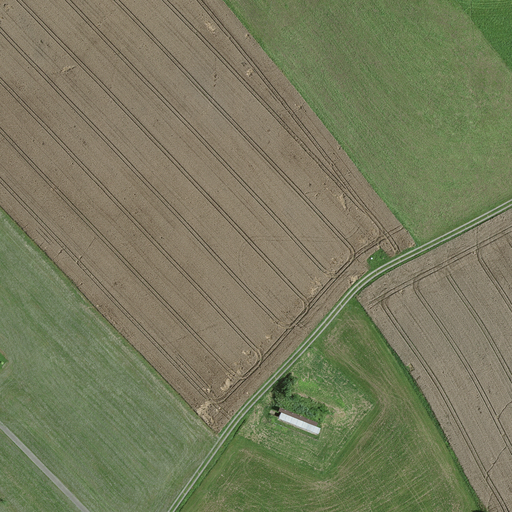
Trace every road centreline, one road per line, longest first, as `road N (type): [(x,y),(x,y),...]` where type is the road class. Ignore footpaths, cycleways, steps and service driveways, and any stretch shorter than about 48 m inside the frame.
road 1 (track): [(174,511),(230,430),(360,288),(511,204)]
road 2 (track): [(0,422),(88,511)]
